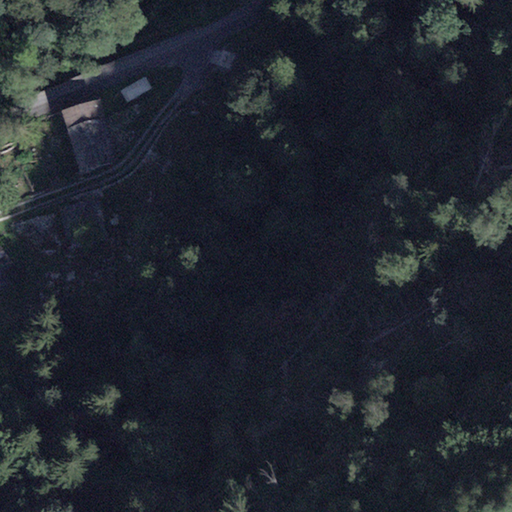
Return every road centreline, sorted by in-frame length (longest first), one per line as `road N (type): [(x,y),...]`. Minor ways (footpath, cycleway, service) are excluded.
road 1 (unclassified): [(0,124),(270,0)]
road 2 (track): [(0,212),(125,162),(192,77),(194,41)]
